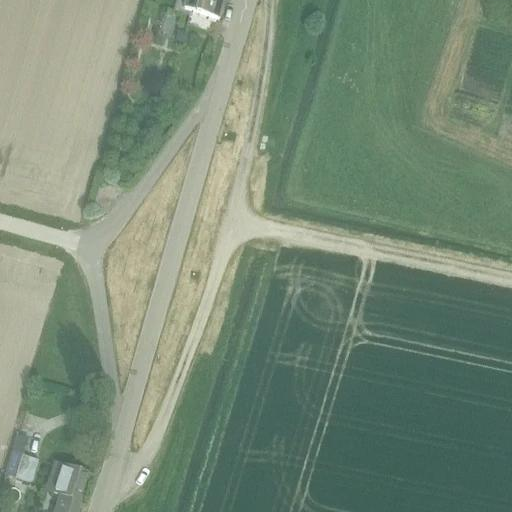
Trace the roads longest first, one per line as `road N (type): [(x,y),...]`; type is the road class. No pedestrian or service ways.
road 1 (unclassified): [(99,511),(247,0)]
road 2 (track): [(231,225),(511,281)]
